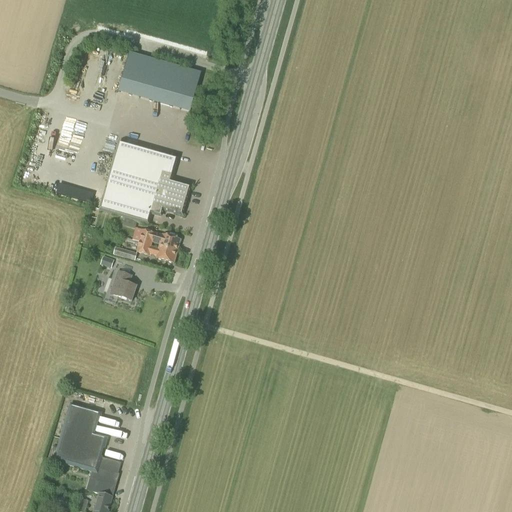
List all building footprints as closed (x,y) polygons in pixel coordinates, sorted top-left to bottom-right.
[(117,93),(190,113),(201,74),(128,54),(117,93)] [(182,216),(190,190),(170,184),(177,161),(119,145),(100,212),(148,226),(151,215),(161,218),(163,211),(182,216)] [(135,229),(137,223),(125,220),(123,225),(135,229)] [(169,251),(177,253),(181,242),(162,237),(162,239),(155,237),(155,236),(143,232),(140,243),(152,246),(152,244),(160,246),(160,245),(168,248),(168,247),(169,247),(169,248),(170,248),(169,251)] [(152,246),(140,243),(122,238),(121,241),(139,246),(137,253),(149,256),(149,255),(157,257),(156,260),(174,265),(177,253),(169,251),(170,248),(169,248),(169,247),(168,247),(168,248),(160,245),(160,246),(152,244),(152,246)] [(135,262),(137,255),(115,249),(113,256),(135,262)] [(111,270),(114,262),(103,258),(100,266),(111,270)] [(132,303),(137,289),(128,286),(130,278),(119,274),(111,296),(132,303)] [(107,511),(111,499),(120,465),(99,459),(104,441),(92,438),(98,414),(68,406),(53,464),(91,474),(89,480),(95,482),(92,494),(100,496),(95,511),(107,511)] [(68,508),(70,502),(59,498),(57,504),(68,508)]
